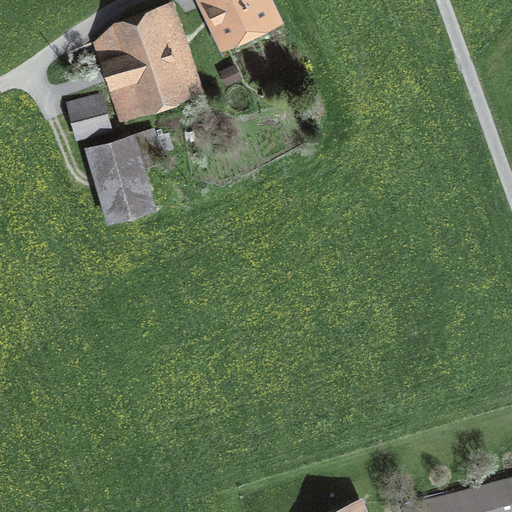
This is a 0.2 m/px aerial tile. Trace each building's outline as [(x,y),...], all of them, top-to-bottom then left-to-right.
[(204,0),(206,4),(212,1),(230,35),(268,16),(260,0),(204,0)] [(104,65),(110,82),(134,74),(144,102),(196,83),(167,1),(114,20),(127,56),(104,65)] [(101,95),(68,103),(77,134),(109,126),(101,95)] [(150,127),(131,133),(140,166),(160,160),(150,127)] [(88,145),(109,218),(152,206),(140,166),(131,133),(88,145)] [(511,511),(511,477),(408,506),(409,511),(511,511)] [(364,511),(361,503),(337,511),(364,511)]
